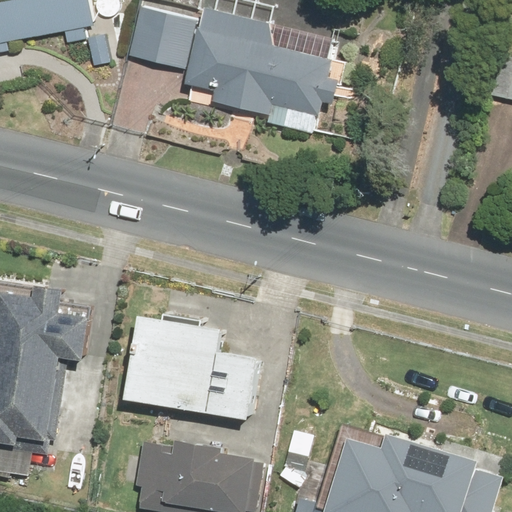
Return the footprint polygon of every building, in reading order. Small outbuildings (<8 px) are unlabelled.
[(94,0),(10,0),(0,2),(0,43),(99,24),(94,0)] [(202,19),(148,4),(134,53),(188,68),(202,19)] [(280,23),(215,7),(195,85),(222,92),(220,101),(327,128),(344,61),(275,44),(280,23)] [(110,33),(93,36),(97,65),(114,62),(110,33)] [(511,55),(506,54),(497,97),(511,99),(511,55)] [(125,100),(96,94),(90,122),(119,128),(125,100)] [(0,285),(0,442),(24,446),(26,433),(56,437),(67,353),(92,356),(98,313),(73,310),(76,286),(43,282),(42,291),(0,285)] [(148,310),(135,394),(257,413),(267,352),(226,346),(229,323),(148,310)] [(391,443),(357,432),(333,508),(346,511),(498,511),(511,472),(511,466),(396,428),(391,443)] [(312,487),(317,433),(289,431),(284,484),(312,487)] [(251,511),(260,452),(151,437),(141,511),(146,511),(251,511)]
